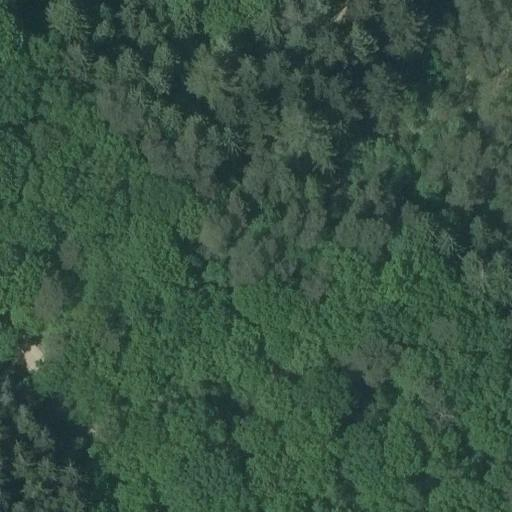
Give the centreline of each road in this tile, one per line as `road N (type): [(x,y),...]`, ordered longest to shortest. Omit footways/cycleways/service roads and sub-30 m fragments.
road 1 (track): [(502,244),(372,197),(285,178),(0,75)]
road 2 (track): [(97,433),(111,410),(151,378),(219,372),(358,421),(388,486),(470,511)]
road 3 (track): [(0,335),(97,433)]
